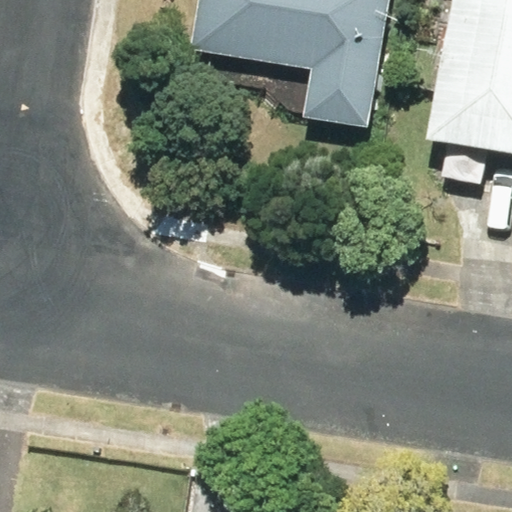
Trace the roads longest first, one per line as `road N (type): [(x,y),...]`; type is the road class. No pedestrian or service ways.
road 1 (residential): [(511,384),(0,301)]
road 2 (residential): [(38,0),(0,239)]
